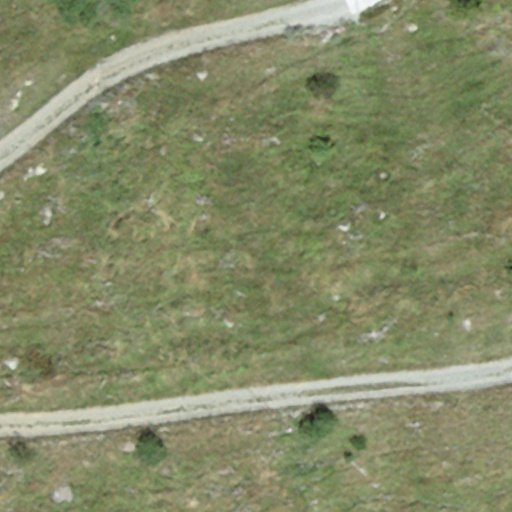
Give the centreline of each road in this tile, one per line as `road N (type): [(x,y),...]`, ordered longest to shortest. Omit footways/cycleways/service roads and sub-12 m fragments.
road 1 (track): [(511,374),(106,423),(0,423)]
road 2 (track): [(0,157),(141,55),(348,0)]
